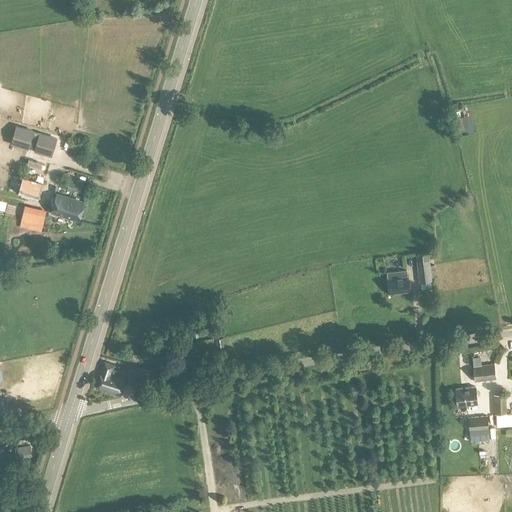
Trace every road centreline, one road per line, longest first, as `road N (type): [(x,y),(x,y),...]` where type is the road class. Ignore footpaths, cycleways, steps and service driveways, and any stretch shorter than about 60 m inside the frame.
road 1 (unclassified): [(511,336),(65,416)]
road 2 (secondary): [(65,416),(195,0)]
road 3 (unknown): [(196,391),(214,511)]
